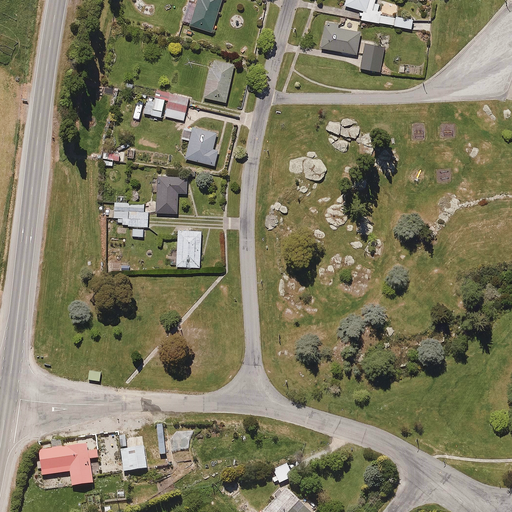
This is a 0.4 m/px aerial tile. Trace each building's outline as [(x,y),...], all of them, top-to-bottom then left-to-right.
[(197,0),(190,25),(212,32),(222,0),(197,0)] [(345,0),(344,5),(364,10),(362,18),(376,21),(379,11),(373,9),(375,0),(345,0)] [(178,2),(166,12),(172,19),(184,9),(178,2)] [(357,31),(358,22),(347,21),(345,28),(325,25),(321,50),(326,50),(327,48),(358,52),(361,31),(357,31)] [(385,42),(364,40),(360,69),(381,72),(385,42)] [(208,99),(228,103),(233,72),(240,73),(241,65),(215,61),(208,99)] [(511,82),(502,108),(511,112),(511,82)] [(189,97),(169,93),(164,117),(184,121),(189,97)] [(162,117),(165,100),(155,98),(152,115),(162,117)] [(361,129),(327,122),(325,133),(358,141),(361,129)] [(213,148),(217,134),(194,127),(186,157),(215,166),(220,150),(213,148)] [(169,147),(153,143),(151,150),(167,154),(169,147)] [(188,193),(189,176),(159,175),(158,212),(179,213),(179,193),(188,193)] [(144,202),(115,202),(115,209),(107,208),(106,218),(118,218),(118,221),(122,221),(122,224),(129,224),(129,226),(149,226),(149,212),(144,212),(144,202)] [(202,230),(179,230),(178,266),(201,267),(202,230)] [(102,371),(89,370),(88,379),(101,380),(102,371)] [(71,485),(94,483),(92,457),(98,457),(98,444),(40,449),(41,469),(46,469),(46,474),(70,472),(71,485)] [(145,447),(120,449),(122,471),(147,469),(145,447)] [(276,476),(272,478),(274,484),(278,482),(279,484),(294,478),(288,463),(273,470),(276,476)] [(316,511),(318,511),(314,507),(316,505),(304,494),(301,497),(292,488),(288,492),(286,489),(265,511),(316,511)]
